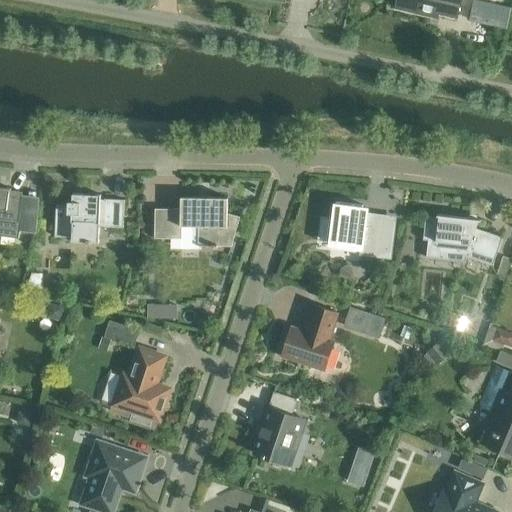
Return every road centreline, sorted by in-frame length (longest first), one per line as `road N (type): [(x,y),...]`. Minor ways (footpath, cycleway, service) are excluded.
road 1 (residential): [(511,86),(60,0)]
road 2 (residential): [(178,511),(293,161)]
road 3 (residential): [(0,146),(293,161)]
road 4 (residential): [(293,161),(511,187)]
